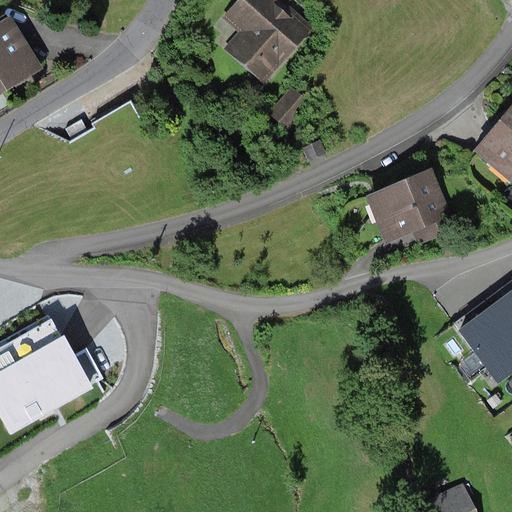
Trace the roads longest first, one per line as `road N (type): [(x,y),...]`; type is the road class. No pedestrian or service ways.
road 1 (residential): [(16,275),(67,248),(244,208),(418,136),(511,69)]
road 2 (residential): [(16,275),(135,276),(245,308),(306,304),(417,270),(511,254)]
road 3 (residential): [(159,0),(136,45),(0,141)]
